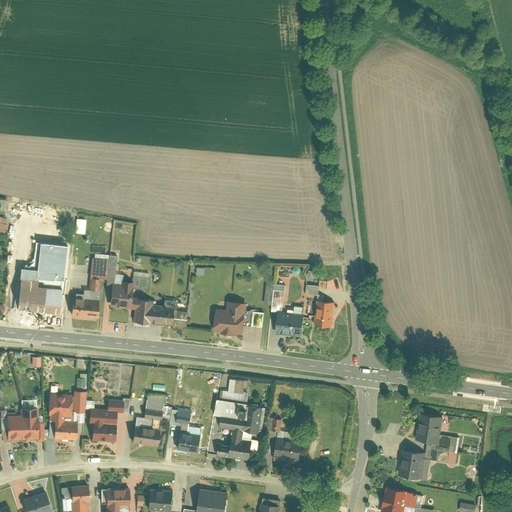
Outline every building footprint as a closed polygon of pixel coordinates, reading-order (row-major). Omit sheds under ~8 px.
[(20,267),(16,308),(62,312),(63,296),(61,296),(66,244),(38,241),(35,269),(20,267)] [(114,267),(116,254),(109,253),(107,266),(114,267)] [(104,279),(107,258),(92,257),(90,277),(101,278),(104,279)] [(115,268),(113,282),(121,283),(123,269),(115,268)] [(147,288),(148,277),(133,275),(132,281),(132,286),(147,288)] [(317,283),(318,275),(309,275),(309,283),(317,283)] [(101,278),(90,277),(89,289),(99,290),(101,278)] [(122,286),(112,285),(109,305),(134,307),(135,297),(135,295),(131,294),(132,286),(132,281),(123,280),(122,286)] [(309,283),(308,293),(321,294),(322,284),(309,283)] [(284,290),(273,289),(271,309),(282,310),(284,290)] [(99,298),(74,296),(72,316),(98,318),(99,298)] [(132,320),(149,321),(150,304),(151,299),(135,297),(134,307),(132,320)] [(226,309),(216,308),(214,328),(222,329),(222,331),(231,332),(232,330),(241,331),(241,323),(243,323),(245,310),(246,302),(227,300),(226,309)] [(334,302),(317,300),(314,323),(331,325),(334,302)] [(170,309),(171,306),(150,304),(149,321),(169,323),(170,309)] [(169,324),(185,326),(187,311),(170,309),(169,323),(169,324)] [(261,325),(263,312),(245,310),(243,323),(261,325)] [(302,314),(278,311),(276,332),(300,335),(302,314)] [(34,355),(34,365),(43,365),(43,355),(34,355)] [(79,373),(80,386),(88,386),(87,372),(79,373)] [(85,390),(74,390),(74,409),(84,409),(85,390)] [(146,392),(145,408),(161,410),(163,394),(146,392)] [(70,415),(71,394),(48,393),(47,414),(49,414),(62,414),(70,415)] [(121,409),(122,400),(107,399),(106,409),(115,409),(121,409)] [(238,402),(216,399),(214,414),(220,415),(236,417),(238,402)] [(259,432),(262,405),(248,403),(246,418),(245,430),(259,432)] [(6,414),(7,438),(36,438),(36,421),(36,407),(19,407),(20,414),(6,414)] [(106,409),(90,408),(89,422),(92,422),(114,424),(115,409),(106,409)] [(161,410),(145,408),(143,417),(160,419),(161,410)] [(192,410),(177,408),(176,421),(190,423),(192,410)] [(442,415),(420,412),(419,418),(416,438),(438,442),(442,415)] [(236,417),(220,415),(218,426),(232,428),(242,429),(245,430),(246,418),(236,417)] [(282,417),(270,416),(269,428),(280,429),(282,417)] [(62,420),(53,420),(53,437),(76,438),(77,421),(62,420)] [(114,424),(92,422),(91,439),(115,440),(115,424),(114,424)] [(160,428),(134,425),(132,442),(159,445),(160,428)] [(219,442),(217,454),(248,458),(251,440),(241,439),(242,429),(232,428),(230,444),(219,442)] [(200,434),(180,431),(177,449),(179,449),(198,452),(200,434)] [(302,440),(276,437),(274,454),(299,457),(302,440)] [(423,452),(402,448),(398,474),(419,478),(423,456),(423,452)] [(430,458),(423,456),(419,478),(427,479),(430,458)] [(87,485),(60,486),(61,498),(70,498),(70,511),(87,511),(87,501),(88,501),(87,485)] [(418,492),(386,486),(381,511),(384,511),(402,511),(404,504),(415,506),(418,492)] [(130,487),(106,488),(106,504),(117,504),(130,504),(130,487)] [(174,490),(150,489),(149,508),(173,510),(174,490)] [(225,511),(228,493),(199,489),(197,510),(196,511),(202,511),(225,511)] [(45,491),(22,498),(26,511),(45,511),(52,510),(45,491)] [(278,511),(280,504),(260,502),(258,511),(278,511)] [(474,511),(476,505),(461,502),(459,511),(464,511),(474,511)]
